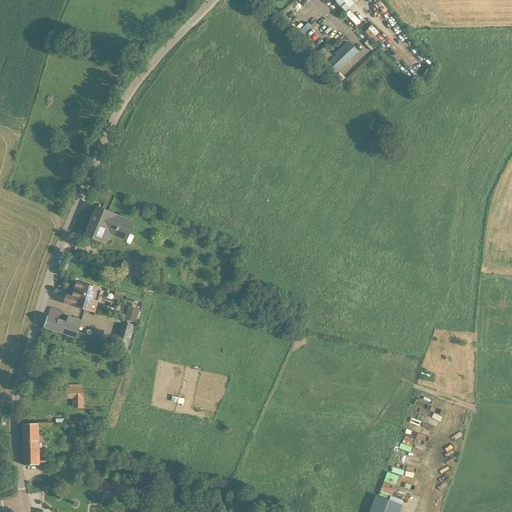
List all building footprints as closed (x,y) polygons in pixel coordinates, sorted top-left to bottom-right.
[(333,0),(344,11),(355,1),(354,0),(333,0)] [(372,51),(375,48),(368,40),(364,44),(372,51)] [(340,52),(327,64),(336,73),(358,52),(350,43),(343,49),(341,48),(338,50),(340,52)] [(127,243),(135,223),(98,208),(86,237),(107,246),(111,236),(127,243)] [(133,276),(138,263),(126,258),(121,272),(133,276)] [(112,284),(117,273),(102,268),(98,280),(107,283),(108,283),(112,284)] [(146,290),(148,284),(142,282),(139,288),(146,290)] [(95,313),(102,290),(77,283),(73,297),(67,296),(65,304),(95,313)] [(136,322),(138,312),(133,311),(133,310),(129,309),(127,319),(136,322)] [(67,323),(48,317),(44,327),(76,338),(81,322),(69,318),(67,323)] [(128,350),(135,325),(122,322),(115,347),(128,350)] [(73,409),(83,409),(83,388),(67,388),(67,399),(73,399),(73,409)] [(25,466),(39,465),(39,426),(53,425),(53,422),(37,423),(37,424),(23,424),(25,466)] [(382,491),(391,492),(393,482),(384,480),(382,491)] [(134,487),(116,484),(114,495),(114,496),(131,499),(134,487)] [(399,511),(402,506),(378,497),(372,511),(399,511)]
